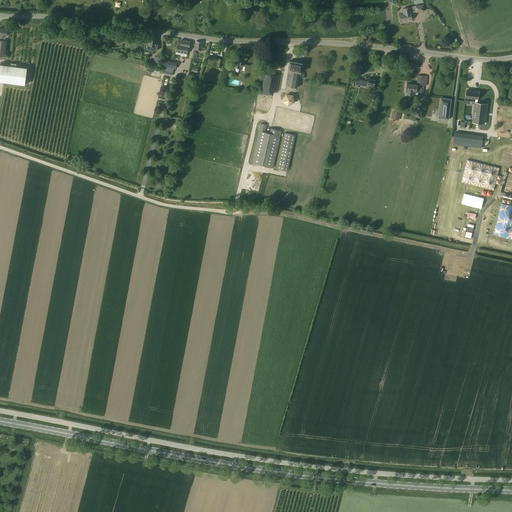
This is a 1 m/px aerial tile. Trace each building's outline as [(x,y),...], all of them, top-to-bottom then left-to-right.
[(415,6),(416,13),(425,11),(424,4),(415,6)] [(402,21),(412,20),(411,15),(413,15),(412,7),(403,8),(404,14),(401,14),(402,21)] [(157,50),(158,43),(156,42),(157,37),(151,36),(148,49),(157,50)] [(187,53),(188,46),(189,47),(190,42),(181,40),(181,44),(178,44),(176,51),(177,53),(180,54),(181,52),(187,53)] [(196,41),(195,48),(194,48),(192,57),(197,58),(198,54),(196,53),(196,50),(202,51),(205,51),(205,48),(203,48),(203,43),(196,41)] [(242,59),(242,58),(237,57),(237,60),(233,59),(231,63),(230,70),(234,71),(235,66),(240,67),(241,64),(243,64),(245,59),(242,59)] [(221,67),(223,60),(218,59),(218,60),(215,59),(214,66),(221,67)] [(177,63),(165,60),(163,66),(176,69),(177,63)] [(302,63),(290,61),(285,86),(297,88),(300,72),(301,72),(302,63)] [(11,66),(0,64),(0,81),(25,84),(27,68),(16,66),(17,64),(11,63),(11,66)] [(261,94),(273,97),(274,91),(277,92),(280,76),(265,73),(261,94)] [(407,83),(406,90),(407,91),(407,94),(413,95),(414,91),(417,92),(420,92),(423,92),(424,86),(426,86),(427,82),(424,81),(425,76),(418,75),(417,84),(417,85),(407,83)] [(369,78),(368,81),(360,79),(360,78),(356,77),(354,86),(358,87),(359,84),(367,86),(374,88),(377,80),(369,78)] [(466,90),(465,98),(475,99),(475,102),(477,103),(478,99),(479,92),(466,90)] [(293,95),(287,94),(284,101),(288,105),(294,102),(293,95)] [(438,118),(448,119),(451,99),(441,97),(438,118)] [(472,122),(484,124),(487,104),(475,102),(472,122)] [(420,117),(423,105),(417,103),(413,115),(420,117)] [(399,120),(401,112),(393,110),(391,118),(399,120)] [(270,133),(265,132),(267,125),(261,123),(259,131),(252,163),(274,168),(282,131),(271,129),(270,133)] [(285,133),(277,168),(288,171),(295,135),(285,133)] [(455,133),(453,144),(481,148),(483,137),(455,133)] [(252,191),(259,192),(260,181),(253,180),(252,191)]
